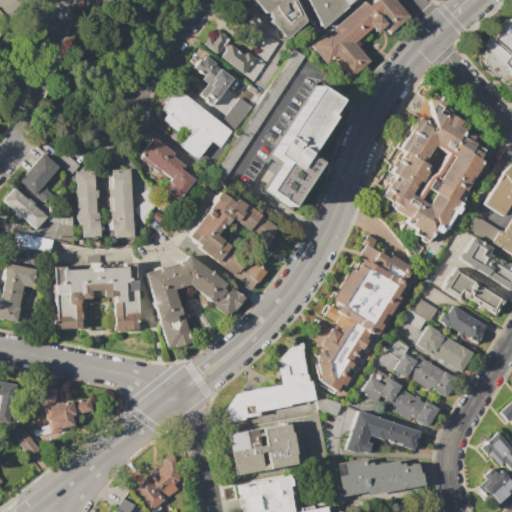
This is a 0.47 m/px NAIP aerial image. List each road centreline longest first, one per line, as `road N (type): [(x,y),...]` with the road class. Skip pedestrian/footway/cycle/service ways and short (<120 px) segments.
road 1 (tertiary): [(434,33),(378,102),(326,238),(262,325),(30,511)]
road 2 (residential): [(191,386),(0,348)]
road 3 (residential): [(454,511),(446,458),(454,432),(511,339)]
road 4 (residential): [(407,0),(511,131)]
road 5 (residential): [(208,0),(110,122)]
road 6 (residential): [(191,386),(215,511)]
